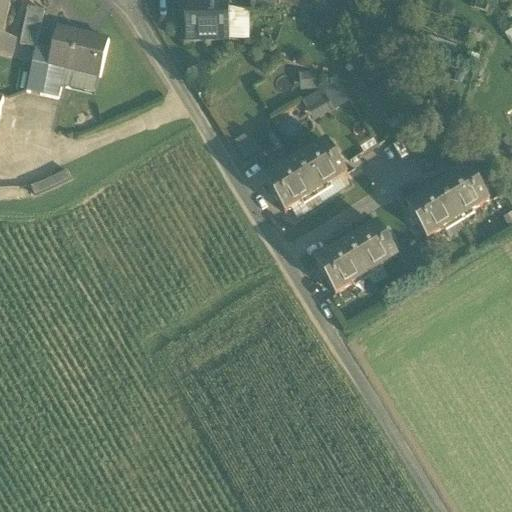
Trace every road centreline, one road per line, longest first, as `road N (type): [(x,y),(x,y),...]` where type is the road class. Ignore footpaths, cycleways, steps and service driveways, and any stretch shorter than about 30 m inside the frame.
road 1 (residential): [(334,342),(131,7)]
road 2 (track): [(437,511),(334,342)]
